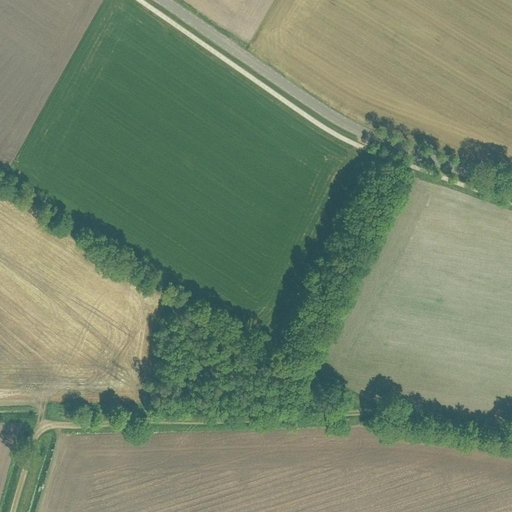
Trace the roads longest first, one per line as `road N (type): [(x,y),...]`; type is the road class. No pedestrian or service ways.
road 1 (track): [(0,173),(380,415)]
road 2 (track): [(12,511),(33,440),(54,424),(380,415)]
road 3 (tertiary): [(511,188),(354,128),(163,0)]
road 4 (track): [(380,415),(511,433)]
